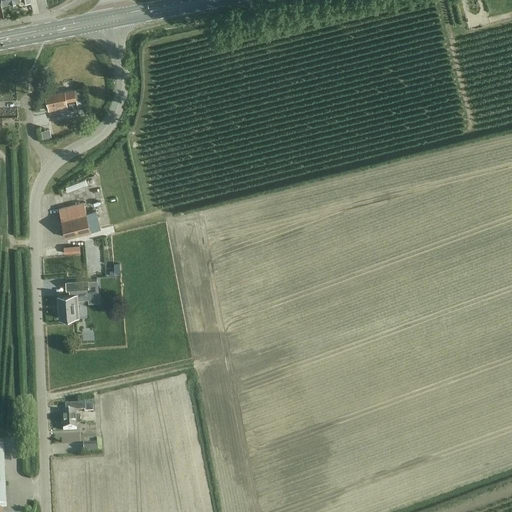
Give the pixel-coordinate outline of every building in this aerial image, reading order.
[(77,102),(69,104),(70,110),(78,108),(78,109),(86,108),(82,88),(74,90),(76,99),(77,102)] [(64,91),(46,94),(49,110),(67,107),(66,101),(76,99),(74,90),(74,89),(64,91)] [(38,126),(46,124),(45,116),(37,118),(38,126)] [(50,129),(42,131),(44,139),(52,137),(50,129)] [(100,171),(93,173),(95,183),(102,181),(100,171)] [(68,192),(88,184),(85,179),(66,186),(68,192)] [(84,202),(59,208),(66,237),(100,229),(96,210),(86,212),(84,202)] [(70,294),(58,295),(59,319),(79,317),(77,289),(88,288),(89,302),(98,301),(97,280),(88,281),(88,280),(66,281),(67,289),(70,289),(70,294)] [(65,412),(62,412),(63,431),(76,430),(76,425),(80,425),(80,416),(75,417),(75,412),(84,411),(84,404),(65,405),(65,412)] [(83,445),(84,453),(97,452),(97,444),(83,445)]
